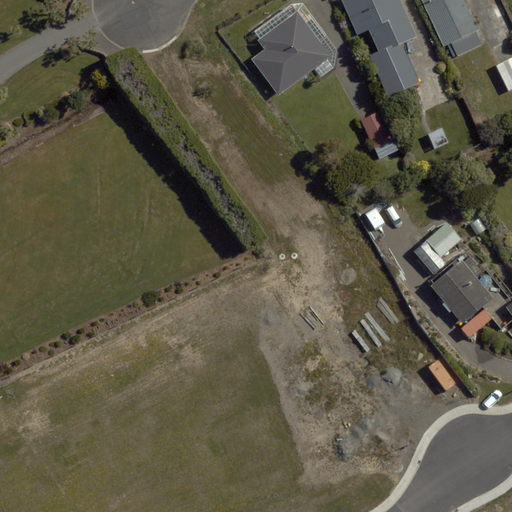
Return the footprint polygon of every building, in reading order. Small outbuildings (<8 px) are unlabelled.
[(432,0),(410,0),(397,7),(437,88),(468,73),(432,0)] [(511,0),(483,0),(501,35),(511,29),(511,0)] [(371,24),(338,40),(385,135),(418,119),(371,24)] [(270,123),(328,90),(300,40),(241,73),(270,123)] [(511,56),(494,66),(508,96),(511,93),(511,56)] [(503,119),(481,86),(463,97),(486,131),(503,119)] [(446,263),(422,238),(410,250),(433,275),(446,263)] [(486,328),(455,292),(420,322),(450,358),(486,328)]
